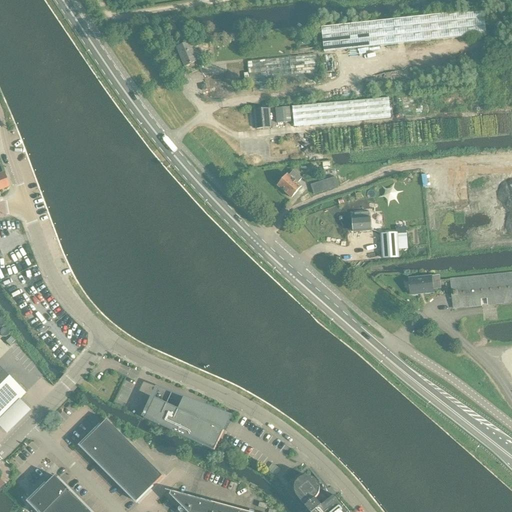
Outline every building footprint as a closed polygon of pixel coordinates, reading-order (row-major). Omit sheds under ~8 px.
[(483,11),(322,28),(325,53),(486,35),(483,11)] [(197,63),(191,48),(198,45),(196,41),(189,44),(189,43),(177,49),(185,68),(197,63)] [(285,79),(286,83),(319,79),(317,55),(248,62),(250,83),(285,79)] [(324,105),(291,108),(293,128),(326,125),(391,119),(389,99),(382,100),(324,105)] [(290,107),(276,109),(277,124),(291,122),(290,107)] [(271,129),(269,109),(255,111),(257,130),(271,129)] [(323,170),(331,169),(331,161),(323,162),(323,170)] [(288,175),(278,187),(291,199),(301,187),(298,184),(302,179),(293,172),(289,177),(288,175)] [(0,190),(8,187),(3,174),(0,175),(0,190)] [(321,182),(324,192),(339,187),(336,178),(321,182)] [(353,220),(354,232),(371,231),(370,219),(369,213),(354,214),(355,220),(353,220)] [(396,233),(380,234),(382,259),(398,258),(396,233)] [(452,310),(511,303),(511,272),(449,279),(452,310)] [(433,293),(432,290),(440,289),(439,277),(409,280),(411,295),(433,293)] [(10,337),(5,342),(10,346),(14,341),(10,337)] [(25,394),(0,369),(0,419),(19,400),(21,398),(25,394)] [(143,418),(144,418),(215,451),(220,439),(222,440),(233,419),(234,416),(157,386),(143,416),(143,418)] [(20,399),(0,419),(0,426),(5,431),(29,408),(20,399)] [(107,421),(81,447),(86,452),(88,450),(96,458),(121,434),(107,421)] [(121,434),(96,458),(97,458),(95,460),(99,465),(101,463),(110,471),(108,473),(109,475),(135,448),(121,434)] [(135,448),(109,475),(112,477),(114,475),(122,484),(120,486),(123,489),(149,463),(135,448)] [(149,463),(123,489),(124,490),(126,488),(135,497),(133,499),(136,501),(162,476),(149,463)] [(40,511),(44,511),(67,489),(65,487),(63,489),(56,482),(58,480),(56,477),(41,492),(42,493),(32,503),(41,511),(40,511)] [(310,511),(349,511),(335,495),(329,500),(324,494),(318,492),(318,491),(319,489),(318,487),(318,485),(317,484),(316,482),(315,481),(313,480),(312,479),(310,479),(308,478),(306,478),(305,479),(303,479),(302,480),(300,481),(299,483),(298,484),(297,486),(297,487),(297,489),(297,491),(297,492),(298,494),(299,495),(300,497),(301,498),(303,499),(304,499),(306,500),(308,500),(309,500),(311,500),(313,502),(306,507),(310,511)] [(67,489),(44,511),(70,511),(80,502),(78,499),(76,501),(67,493),(69,491),(67,489)] [(237,511),(173,495),(173,498),(171,496),(169,495),(182,508),(182,511),(186,511),(237,511)] [(80,502),(70,511),(86,511),(80,506),(82,504),(80,502)]
